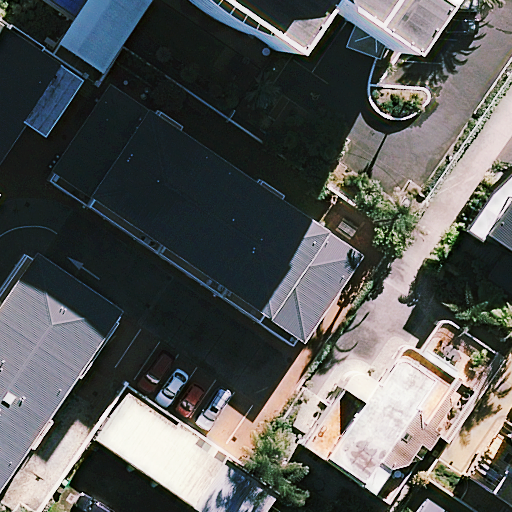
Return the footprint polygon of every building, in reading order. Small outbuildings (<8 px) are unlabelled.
[(316,1),(393,53),(429,0),(185,0),(201,12),(225,25),(250,34),(279,54),(316,1)] [(77,73),(0,20),(0,150),(22,119),(39,130),(77,73)] [(265,314),(300,336),(358,251),(323,228),(147,109),(106,82),(48,167),(88,195),(265,314)] [(511,188),(482,233),(511,253),(511,188)] [(0,314),(0,489),(118,316),(36,261),(0,314)] [(404,470),(454,377),(394,340),(350,433),(404,470)] [(99,429),(224,511),(228,511),(266,465),(146,372),(99,429)] [(511,427),(492,457),(511,470),(511,427)] [(444,511),(427,499),(418,511),(444,511)]
